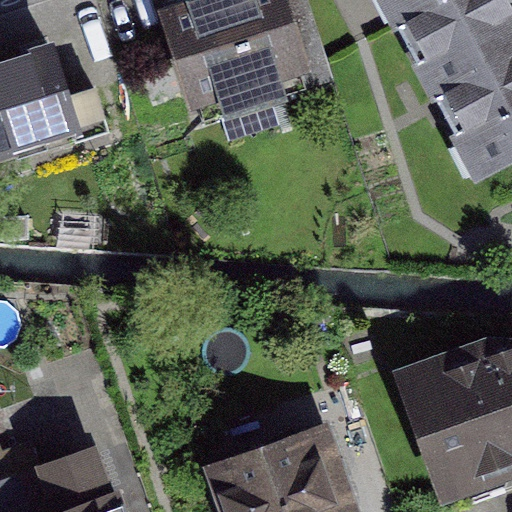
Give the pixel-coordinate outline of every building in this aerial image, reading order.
[(281,0),(203,0),(174,9),(202,97),(303,66),(281,0)] [(511,0),(394,0),(477,163),(511,145),(511,0)] [(0,65),(0,143),(69,123),(48,51),(0,65)] [(511,336),(407,377),(450,493),(511,471),(511,336)] [(355,511),(328,432),(216,471),(229,511),(355,511)] [(128,511),(122,496),(77,511),(128,511)]
